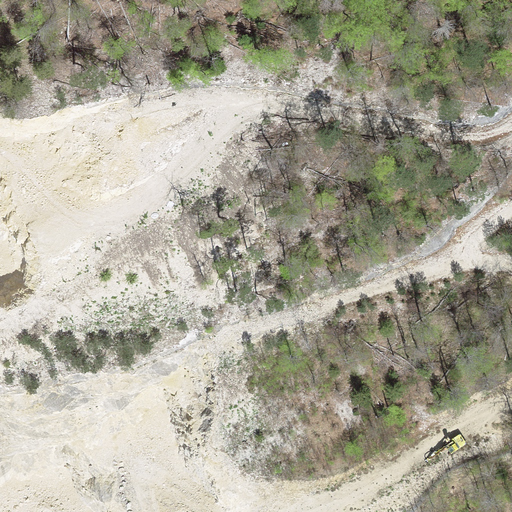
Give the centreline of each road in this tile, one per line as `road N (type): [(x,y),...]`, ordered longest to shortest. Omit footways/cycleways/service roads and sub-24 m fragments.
road 1 (track): [(511,129),(462,136),(238,98),(177,99),(2,138)]
road 2 (track): [(511,260),(440,264),(125,383)]
road 3 (track): [(511,388),(330,501)]
